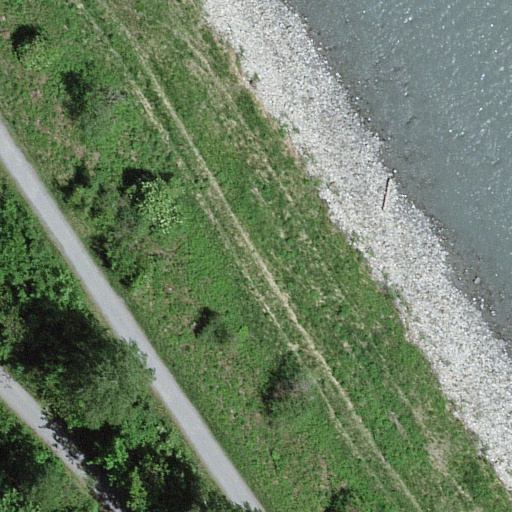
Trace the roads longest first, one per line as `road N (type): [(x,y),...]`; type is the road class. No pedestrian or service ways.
road 1 (track): [(461,511),(271,257),(96,0)]
road 2 (track): [(0,144),(255,511)]
